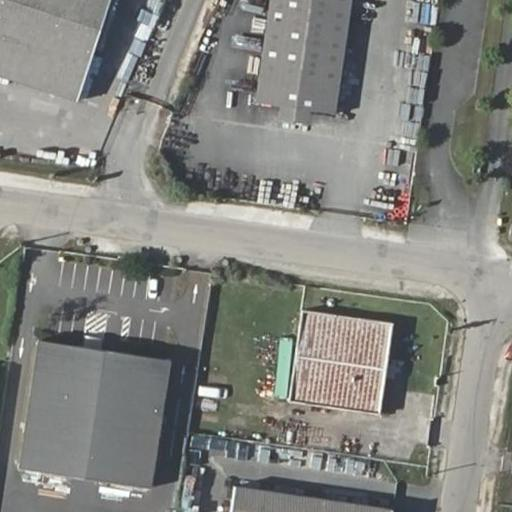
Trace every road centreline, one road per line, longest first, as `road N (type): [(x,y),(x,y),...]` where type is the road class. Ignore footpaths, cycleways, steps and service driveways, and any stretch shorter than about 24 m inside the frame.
road 1 (unclassified): [(508,276),(0,203)]
road 2 (unclassified): [(472,511),(508,276)]
road 3 (unknown): [(119,220),(135,130),(190,0)]
